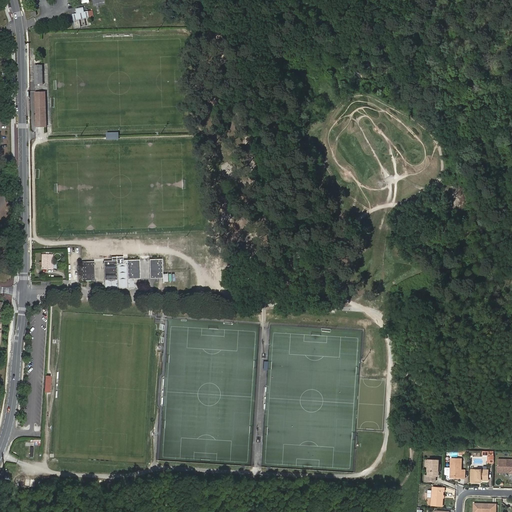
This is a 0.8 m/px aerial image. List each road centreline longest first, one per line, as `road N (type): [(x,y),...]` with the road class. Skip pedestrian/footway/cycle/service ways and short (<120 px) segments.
road 1 (track): [(375,188),(388,185),(388,177),(360,117),(408,163),(421,164),(426,154),(405,125),(366,101),(346,108),(329,135),(333,155),(366,187)]
road 2 (secondary): [(21,292),(18,45),(10,0)]
road 3 (secondary): [(0,449),(17,369),(21,292)]
